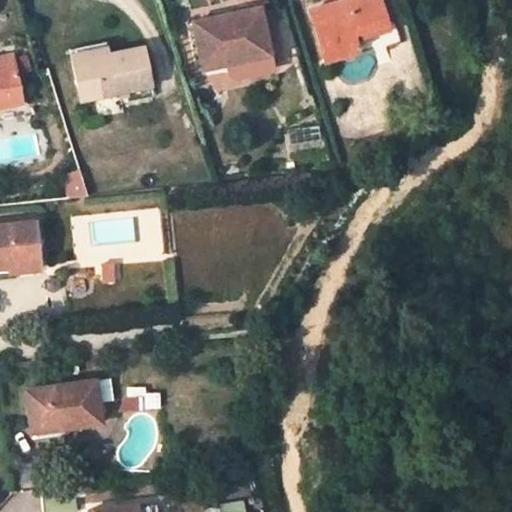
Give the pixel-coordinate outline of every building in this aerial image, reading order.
[(378,0),(343,0),(309,11),(324,59),(358,49),(352,32),(385,21),(378,0)] [(258,8),(193,21),(202,68),(222,63),(268,54),(258,8)] [(106,52),(71,60),(80,100),(148,85),(140,44),(106,52)] [(106,52),(104,45),(70,53),(71,60),(106,52)] [(268,54),(222,63),(222,69),(233,76),(271,67),(268,54)] [(0,105),(20,102),(11,62),(0,64),(0,105)] [(319,144),(317,124),(283,127),(285,148),(319,144)] [(57,172),(63,199),(83,194),(76,167),(57,172)] [(34,221),(0,224),(0,266),(5,266),(5,259),(38,255),(34,221)] [(38,255),(5,259),(5,266),(6,271),(39,267),(38,255)] [(112,262),(101,263),(102,274),(112,274),(112,262)] [(173,302),(104,306),(106,335),(175,331),(173,302)] [(94,379),(26,389),(32,430),(100,420),(95,379),(94,379)] [(92,442),(83,448),(90,458),(99,452),(92,442)]
